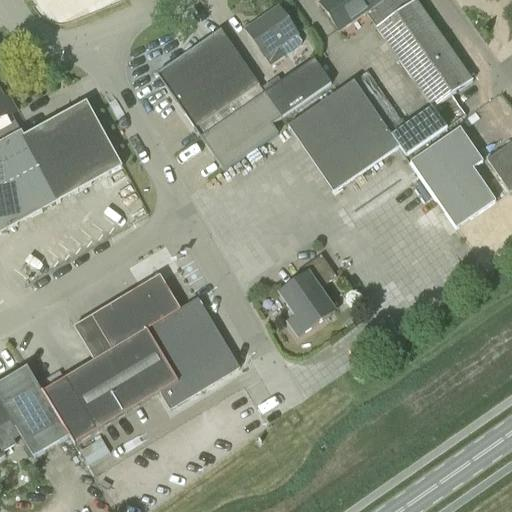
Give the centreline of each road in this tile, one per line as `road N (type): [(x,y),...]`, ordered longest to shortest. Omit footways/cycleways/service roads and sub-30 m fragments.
road 1 (unclassified): [(0,327),(187,218)]
road 2 (unclassified): [(187,218),(88,40)]
road 3 (unclassified): [(286,396),(187,218)]
road 4 (primary): [(408,511),(511,438)]
